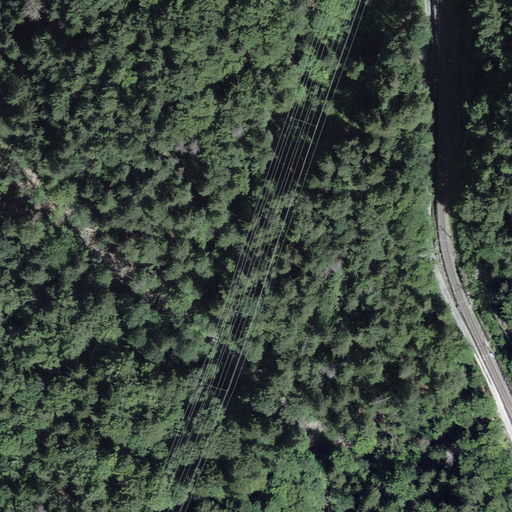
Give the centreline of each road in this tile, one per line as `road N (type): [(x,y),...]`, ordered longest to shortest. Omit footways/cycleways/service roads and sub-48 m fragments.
road 1 (track): [(427,0),(422,75),(431,256),(511,434)]
road 2 (track): [(215,511),(203,500),(156,496),(0,433)]
